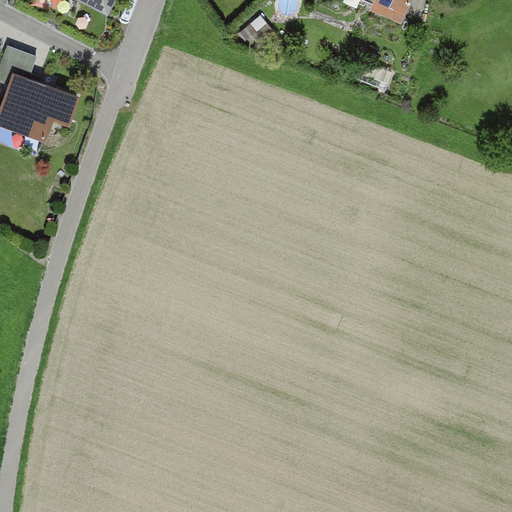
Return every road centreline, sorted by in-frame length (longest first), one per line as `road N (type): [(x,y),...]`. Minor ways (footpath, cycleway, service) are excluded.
road 1 (residential): [(7,511),(47,293),(122,74)]
road 2 (residential): [(122,74),(0,12)]
